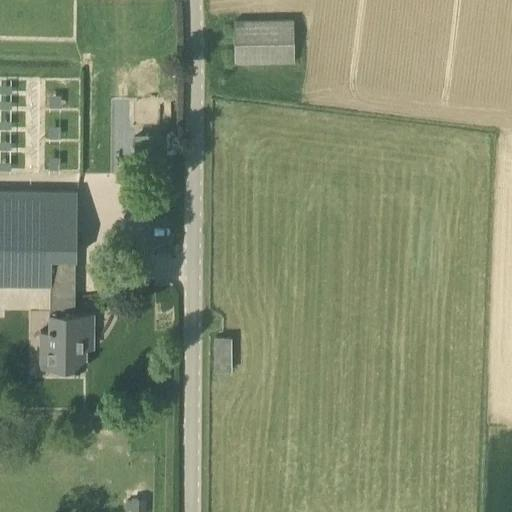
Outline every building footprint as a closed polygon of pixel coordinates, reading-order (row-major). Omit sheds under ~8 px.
[(295,60),(294,40),(303,40),(303,22),(294,23),(294,20),(234,21),(235,61),(295,60)] [(166,133),(134,133),(135,155),(166,155),(166,152),(166,137),(166,133)] [(0,267),(52,268),(52,255),(76,255),(77,255),(78,191),(0,189),(0,267)] [(76,279),(52,279),(51,284),(51,310),(48,310),(48,329),(40,329),(40,366),(74,366),(74,367),(80,368),(80,366),(86,366),(86,336),(94,336),(94,312),(75,311),(76,279)] [(232,338),(214,338),(214,373),(232,373),(232,338)] [(131,498),(131,511),(145,511),(146,498),(131,498)]
